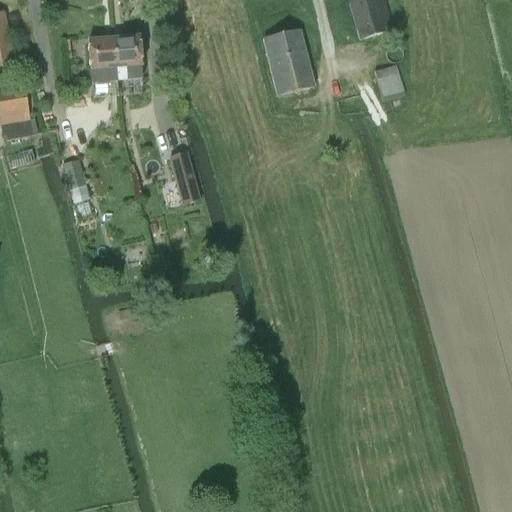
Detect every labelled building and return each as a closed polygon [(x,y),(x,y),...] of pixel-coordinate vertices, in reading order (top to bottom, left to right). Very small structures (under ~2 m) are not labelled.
[(359,41),(393,31),(383,0),(349,0),(350,2),(347,3),(359,41)] [(0,70),(15,68),(4,13),(0,13),(0,70)] [(276,98),(313,89),(300,32),(262,41),(276,98)] [(123,39),(112,40),(115,71),(123,70),(124,82),(139,81),(138,69),(140,69),(138,38),(123,39)] [(102,41),(87,42),(89,73),(91,73),(92,85),(114,83),(116,83),(115,71),(112,40),(102,41)] [(382,103),(404,96),(395,67),(373,74),(382,103)] [(24,91),(0,95),(0,125),(29,121),(24,91)] [(189,155),(173,160),(188,202),(203,196),(189,155)] [(77,161),(61,166),(72,205),(75,204),(86,201),(88,201),(77,161)]
